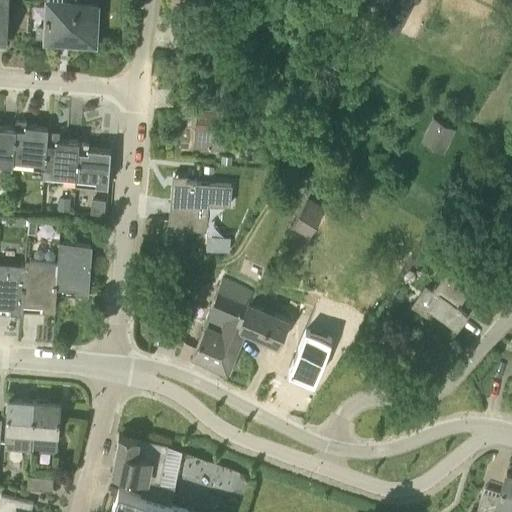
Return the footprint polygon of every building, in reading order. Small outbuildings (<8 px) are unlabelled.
[(64,2),(63,0),(50,0),(50,2),(47,2),(47,37),(78,38),(77,43),(96,43),(97,6),(76,4),(76,3),(64,2)] [(398,33),(415,0),(394,0),(382,25),(398,33)] [(237,142),(241,101),(210,98),(211,93),(181,91),(179,113),(197,115),(194,144),(223,147),(224,141),(237,142)] [(457,129),(433,115),(419,139),(444,153),(457,129)] [(46,152),(47,132),(48,126),(25,124),(26,120),(16,119),(15,128),(13,163),(13,161),(26,162),(25,174),(45,175),(46,152)] [(13,163),(15,128),(0,126),(0,165),(1,166),(1,162),(13,163)] [(77,176),(79,141),(79,139),(57,137),(57,133),(47,132),(46,152),(45,175),(44,178),(66,180),(66,176),(77,176)] [(79,141),(77,176),(77,185),(97,187),(97,183),(108,183),(111,148),(89,145),(89,142),(79,141)] [(234,155),(223,154),(223,163),(233,163),(234,155)] [(315,158),(305,175),(317,182),(327,165),(315,158)] [(229,204),(231,186),(196,183),(196,181),(185,180),(184,187),(173,186),(171,225),(206,229),(208,202),(229,204)] [(21,194),(12,194),(11,206),(21,206),(21,194)] [(71,196),(57,196),(57,210),(71,210),(71,196)] [(106,197),(90,197),(90,212),(106,212),(106,197)] [(309,235),(323,211),(325,208),(308,197),(292,224),(309,235)] [(230,250),(231,236),(207,235),(206,248),(230,250)] [(465,240),(457,235),(449,247),(456,252),(465,240)] [(60,262),(58,293),(78,295),(78,291),(90,292),(93,245),(61,242),(60,262)] [(483,297),(493,282),(456,257),(433,292),(438,296),(429,309),(457,327),(467,313),(457,307),(470,289),(483,297)] [(60,262),(27,260),(26,264),(23,311),(24,311),(24,309),(45,311),(46,306),(57,307),(58,293),(60,262)] [(23,311),(26,264),(0,262),(0,312),(13,314),(13,310),(23,311)] [(240,318),(247,301),(221,290),(212,308),(215,309),(207,324),(193,354),(227,369),(236,348),(218,340),(228,319),(229,320),(231,314),(240,318)] [(218,340),(236,348),(244,329),(279,344),(289,319),(247,301),(240,318),(231,314),(229,320),(228,319),(218,340)] [(289,366),(315,377),(332,337),(306,326),(289,366)] [(31,444),(34,399),(9,397),(5,442),(31,444)] [(34,399),(31,444),(58,446),(62,402),(34,399)] [(141,495),(171,504),(175,485),(158,481),(165,443),(119,434),(112,471),(144,479),(141,495)] [(511,511),(511,474),(506,472),(493,511),(486,511),(477,509),(477,511),(473,510),(471,511),(511,511)] [(53,490),(54,477),(29,474),(28,488),(53,490)] [(171,504),(141,495),(119,488),(111,511),(195,511),(171,504)] [(31,511),(34,502),(1,494),(0,498),(0,511),(31,511)]
